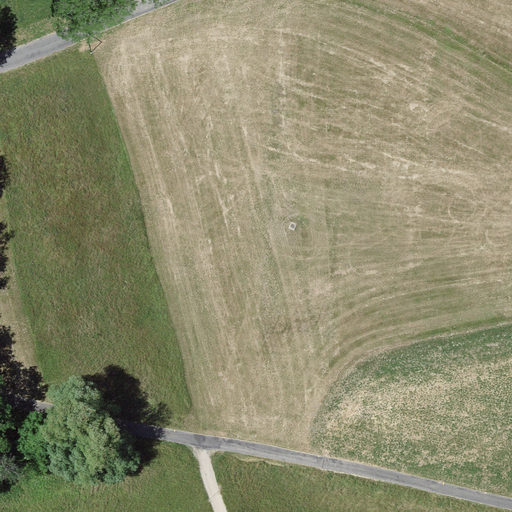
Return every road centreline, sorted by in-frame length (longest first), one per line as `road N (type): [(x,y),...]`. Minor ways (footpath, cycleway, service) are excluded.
road 1 (residential): [(0,396),(110,423),(201,427),(511,489)]
road 2 (track): [(173,0),(0,60)]
